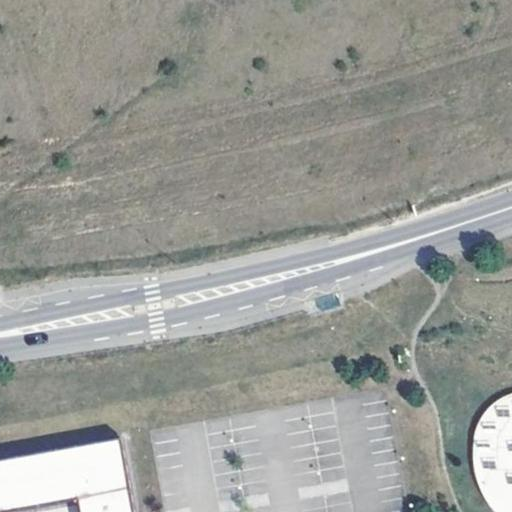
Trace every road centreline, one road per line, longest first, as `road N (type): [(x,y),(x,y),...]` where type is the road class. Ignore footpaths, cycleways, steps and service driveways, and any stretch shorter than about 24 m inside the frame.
road 1 (secondary): [(0,347),(214,306),(347,269),(434,232)]
road 2 (secondary): [(434,232),(0,322)]
